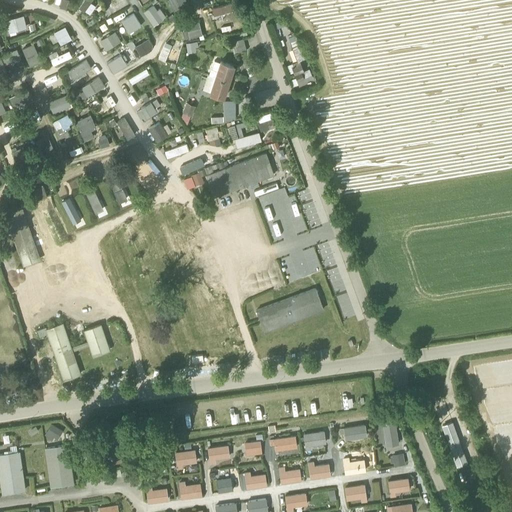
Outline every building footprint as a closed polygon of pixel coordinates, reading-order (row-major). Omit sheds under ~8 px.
[(165,0),(163,1),(168,10),(174,7),(176,11),(190,3),(187,0),(165,0)] [(215,15),(240,8),(238,0),(213,7),(215,15)] [(154,3),(144,11),(154,25),(168,15),(161,7),(158,9),(154,3)] [(135,11),(121,19),(129,32),(142,24),(135,11)] [(6,18),(8,31),(28,27),(25,15),(6,18)] [(202,20),(189,22),(190,29),(184,29),(185,37),(204,35),(202,20)] [(67,25),(55,30),(61,43),(74,38),(67,25)] [(116,29),(101,40),(108,50),(123,40),(116,29)] [(135,45),(141,55),(155,46),(149,36),(135,45)] [(232,41),(235,53),(246,50),(243,38),(232,41)] [(165,40),(158,58),(167,61),(170,55),(175,57),(180,46),(165,40)] [(197,41),(186,42),(187,53),(196,51),(195,47),(198,47),(197,41)] [(23,47),(31,65),(43,60),(35,42),(23,47)] [(61,53),(71,49),(68,42),(58,46),(61,53)] [(0,79),(8,76),(3,65),(20,57),(16,49),(0,55),(0,79)] [(70,49),(52,58),(54,64),(73,55),(70,49)] [(108,61),(115,72),(129,64),(123,53),(108,61)] [(73,78),(93,68),(89,58),(68,68),(73,78)] [(211,69),(217,70),(220,62),(214,60),(211,69)] [(220,61),(220,62),(217,70),(215,77),(228,81),(234,65),(220,61)] [(288,65),(296,83),(303,80),(295,62),(288,65)] [(132,83),(151,73),(148,67),(129,77),(132,83)] [(210,68),(208,75),(215,77),(217,70),(211,69),(210,68)] [(43,92),(63,85),(58,73),(38,81),(43,92)] [(210,93),(215,77),(208,75),(207,74),(202,90),(210,93)] [(84,98),(107,84),(102,75),(79,89),(84,98)] [(223,97),(228,81),(215,77),(210,93),(223,97)] [(127,98),(133,95),(129,86),(123,89),(127,98)] [(30,103),(25,90),(11,96),(16,109),(30,103)] [(49,101),(53,113),(72,106),(68,94),(49,101)] [(109,95),(98,100),(103,112),(114,108),(109,95)] [(156,106),(160,104),(158,99),(138,108),(143,120),(159,113),(156,106)] [(223,116),(223,122),(236,119),(235,100),(222,100),(223,116)] [(195,106),(186,102),(182,112),(190,116),(191,116),(195,106)] [(256,117),(262,132),(278,126),(272,111),(256,117)] [(190,116),(182,112),(180,117),(186,125),(190,116)] [(60,139),(70,134),(67,127),(74,124),(69,113),(52,121),(60,139)] [(84,140),(95,136),(93,128),(97,127),(93,113),(77,119),(84,140)] [(120,119),(127,138),(136,134),(128,116),(120,119)] [(14,119),(2,123),(7,138),(19,134),(14,119)] [(171,133),(164,119),(149,127),(156,141),(171,133)] [(109,137),(100,138),(101,146),(110,145),(109,137)] [(163,152),(171,162),(185,151),(177,140),(163,152)] [(15,162),(28,158),(24,145),(11,149),(15,162)] [(207,175),(214,196),(243,185),(273,174),(266,153),(207,175)] [(72,181),(85,177),(81,164),(68,167),(72,181)] [(137,166),(127,169),(133,188),(144,184),(137,166)] [(113,174),(102,178),(108,196),(119,193),(113,174)] [(195,174),(185,177),(188,187),(198,184),(195,174)] [(281,213),(295,209),(287,180),(261,188),(267,208),(279,204),(281,213)] [(88,183),(78,187),(84,205),(94,201),(88,183)] [(44,207),(47,218),(61,213),(58,203),(44,207)] [(105,218),(118,211),(114,203),(101,210),(105,218)] [(18,248),(24,265),(28,264),(39,260),(21,209),(6,214),(18,248)] [(91,209),(80,213),(84,226),(96,221),(91,209)] [(65,222),(44,228),(47,239),(53,238),(51,232),(67,228),(65,222)] [(183,235),(189,257),(197,255),(191,233),(183,235)] [(256,310),(264,331),(323,309),(315,288),(256,310)] [(46,329),(64,379),(80,374),(71,350),(89,344),(93,356),(109,350),(100,324),(84,330),(88,341),(70,347),(62,323),(46,329)] [(337,333),(338,349),(349,349),(348,332),(337,333)] [(395,420),(382,424),(388,446),(401,442),(395,420)] [(451,421),(441,425),(457,466),(468,462),(451,421)] [(340,427),(341,432),(347,432),(348,439),(369,435),(367,423),(340,427)] [(53,425),(53,436),(62,436),(62,425),(53,425)] [(270,438),(270,444),(276,443),(277,450),(299,447),(297,434),(270,438)] [(120,456),(117,437),(112,437),(101,439),(104,459),(120,456)] [(245,441),(247,455),(263,452),(261,439),(245,441)] [(217,458),(232,456),(230,443),(209,446),(212,463),(218,462),(217,458)] [(45,448),(51,485),(73,482),(67,444),(45,448)] [(175,451),(177,468),(184,467),(183,463),(198,461),(197,448),(175,451)] [(0,454),(0,475),(2,492),(24,489),(19,451),(0,454)] [(395,464),(405,464),(404,452),(394,453),(395,464)] [(330,475),(328,464),(314,466),(313,461),(308,462),(310,478),(330,475)] [(300,479),(299,469),(284,471),(284,466),(278,467),(281,482),(300,479)] [(102,471),(103,477),(121,475),(120,468),(102,471)] [(266,485),(265,474),(250,476),(250,471),(244,472),(246,487),(266,485)] [(395,491),(409,489),(408,478),(388,481),(390,496),(395,496),(395,491)] [(201,494),(200,484),(185,486),(184,480),(179,481),(181,497),(201,494)] [(345,487),(347,499),(360,497),(361,501),(366,500),(364,484),(345,487)] [(167,499),(166,488),(152,490),(151,485),(145,486),(148,501),(167,499)] [(291,505),(307,503),(305,492),(284,495),(286,511),(292,511),(291,505)] [(247,500),(249,511),(261,510),(261,511),(267,511),(266,498),(247,500)] [(235,511),(235,502),(215,505),(216,511),(235,511)] [(120,511),(119,503),(100,505),(100,511),(120,511)] [(391,506),(391,511),(411,511),(411,503),(391,506)]
